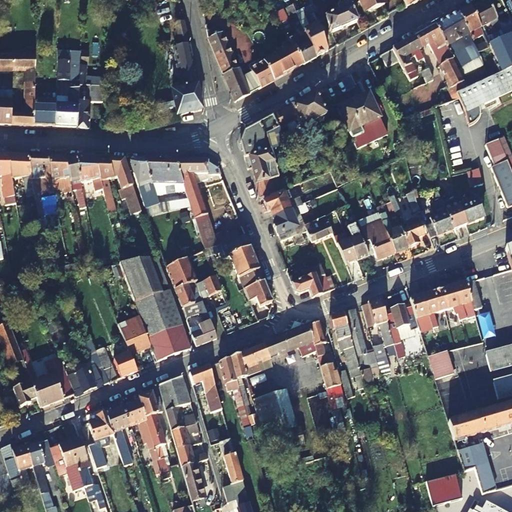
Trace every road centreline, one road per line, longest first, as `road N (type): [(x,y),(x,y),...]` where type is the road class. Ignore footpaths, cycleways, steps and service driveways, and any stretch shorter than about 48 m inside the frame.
road 1 (residential): [(294,319),(0,433)]
road 2 (tertiary): [(453,0),(219,131)]
road 3 (tertiary): [(294,319),(511,236)]
road 4 (tertiary): [(193,141),(0,140)]
road 5 (tertiary): [(225,155),(294,319)]
road 6 (residential): [(189,0),(219,131)]
